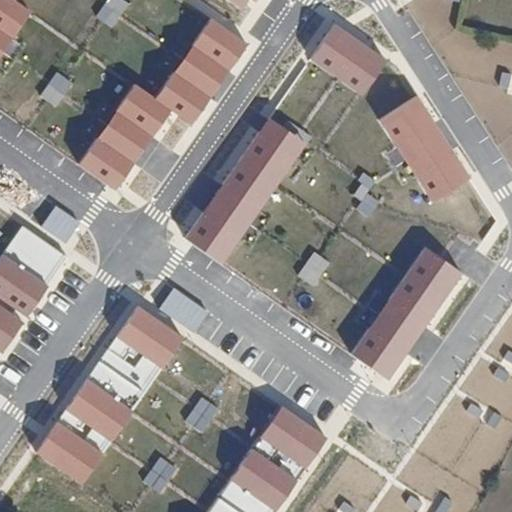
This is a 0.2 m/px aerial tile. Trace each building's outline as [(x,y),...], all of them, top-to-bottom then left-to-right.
[(15,0),(14,0),(0,0),(0,53),(30,11),(15,0)] [(228,0),(242,9),(248,0),(228,0)] [(209,18),(154,98),(171,109),(190,122),(245,43),(209,18)] [(335,25),(312,60),(359,91),(382,56),(335,25)] [(134,84),(79,164),(116,189),(171,109),(154,98),(134,84)] [(417,96),(380,119),(432,202),(468,178),(417,96)] [(306,143),(270,118),(187,237),(222,262),(306,143)] [(0,256),(0,349),(66,255),(23,225),(0,256)] [(460,271),(424,247),(351,355),(388,379),(460,271)] [(35,449),(80,481),(183,338),(139,306),(35,449)] [(271,511),(324,436),(280,406),(205,511),(271,511)]
